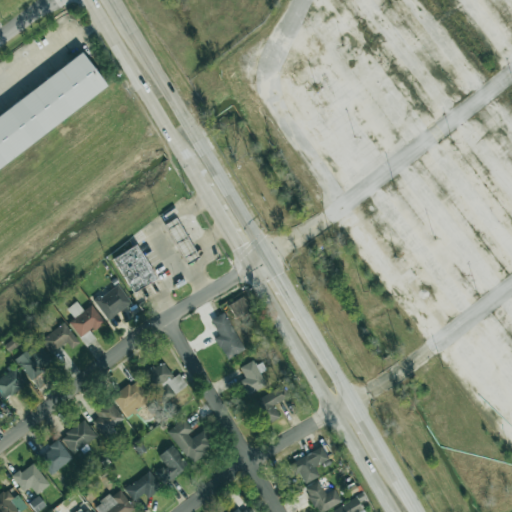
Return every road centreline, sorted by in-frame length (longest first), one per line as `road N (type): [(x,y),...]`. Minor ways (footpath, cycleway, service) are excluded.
road 1 (secondary): [(388,463),(138,44)]
road 2 (secondary): [(120,50),(368,469)]
road 3 (residential): [(268,263),(170,318),(0,446)]
road 4 (residential): [(170,318),(282,511)]
road 5 (residential): [(351,400),(189,511)]
